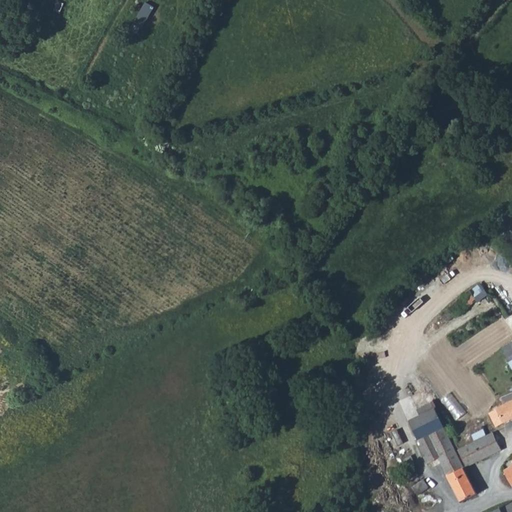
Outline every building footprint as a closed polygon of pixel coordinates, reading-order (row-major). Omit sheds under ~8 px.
[(146,3),(138,25),(148,28),(156,6),(146,3)] [(455,320),(476,304),(475,302),(483,295),(478,288),(439,319),(444,326),(453,319),(455,320)] [(511,343),(497,353),(511,373),(511,343)] [(424,392),(411,398),(420,415),(433,409),(424,392)] [(453,394),(444,401),(460,419),(468,412),(453,394)] [(511,395),(498,402),(501,410),(488,417),(495,430),(511,421),(511,395)] [(425,466),(437,461),(460,504),(476,495),(433,409),(420,415),(406,422),(424,458),(422,460),(425,466)] [(501,451),(493,435),(486,437),(484,434),(478,437),(479,440),(459,451),(466,467),(501,451)]
